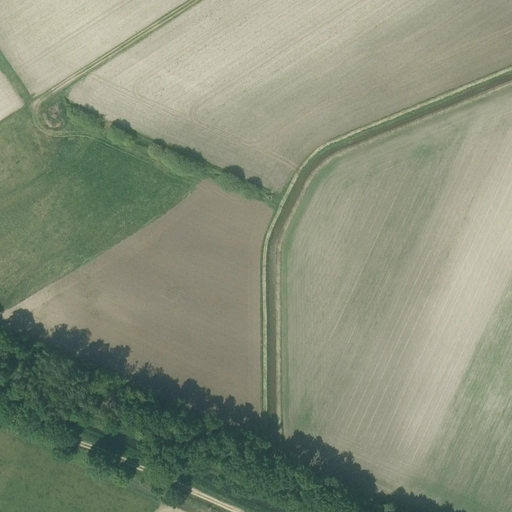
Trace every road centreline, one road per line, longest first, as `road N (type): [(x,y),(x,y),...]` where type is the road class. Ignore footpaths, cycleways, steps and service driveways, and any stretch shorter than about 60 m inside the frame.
road 1 (track): [(0,411),(236,511)]
road 2 (track): [(194,0),(36,101),(23,99),(0,64)]
